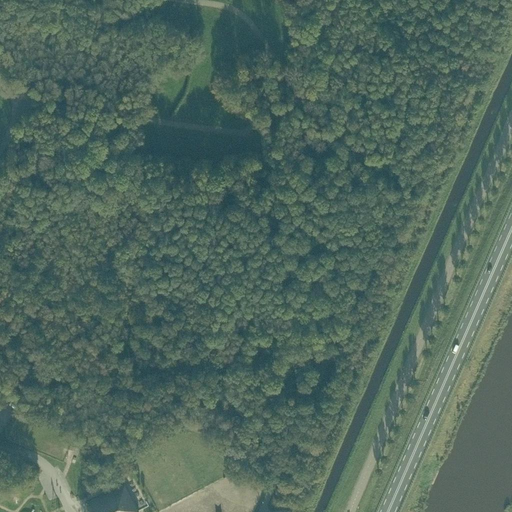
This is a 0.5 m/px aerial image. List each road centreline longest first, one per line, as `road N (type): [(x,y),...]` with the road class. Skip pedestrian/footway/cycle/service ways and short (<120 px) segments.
road 1 (unclassified): [(349,511),(511,123)]
road 2 (primary): [(387,511),(511,227)]
